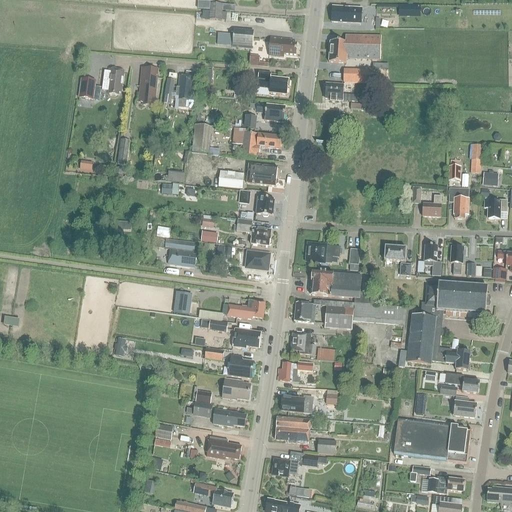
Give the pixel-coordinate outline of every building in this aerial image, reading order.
[(210,12),(222,13),(222,5),(210,4),(210,12)] [(409,18),(420,18),(420,6),(409,6),(409,18)] [(332,7),(331,24),(361,26),(362,9),(332,7)] [(221,21),(222,13),(210,12),(203,12),(202,20),(221,21)] [(253,48),(254,32),(234,31),(232,47),(253,48)] [(381,38),(345,36),(345,43),(330,43),(329,63),(346,65),(346,60),(380,61),(381,38)] [(293,41),(271,39),(269,57),(283,58),(284,55),(296,56),(297,45),(293,44),(293,41)] [(373,63),(373,78),(388,78),(389,64),(373,63)] [(158,70),(142,69),(139,103),(143,104),(143,107),(154,108),(158,70)] [(124,72),(109,70),(109,73),(105,72),(102,91),(109,92),(109,95),(118,96),(119,93),(121,93),(124,72)] [(358,84),(358,71),(343,71),(343,84),(358,84)] [(271,75),(259,73),(257,89),(269,90),(269,94),(287,96),(288,87),(289,88),(290,82),(288,82),(288,81),(271,79),(271,75)] [(194,78),(180,76),(178,89),(177,88),(176,98),(180,98),(180,101),(189,102),(189,99),(192,99),(194,78)] [(82,80),(79,100),(99,102),(101,88),(95,88),(96,82),(82,80)] [(163,105),(171,107),(175,81),(167,80),(165,96),(164,96),(163,105)] [(344,86),(326,85),(326,87),(325,87),(324,92),(325,93),(325,100),(331,100),(331,104),(336,104),(336,102),(342,103),(342,102),(357,104),(357,97),(343,96),(344,86)] [(381,88),(382,103),(392,103),(392,87),(381,88)] [(448,106),(448,91),(427,90),(427,106),(448,106)] [(266,106),(266,107),(257,106),(256,114),(265,115),(264,122),(283,124),(285,108),(266,106)] [(245,117),(244,129),(255,130),(256,118),(245,117)] [(209,153),(212,127),(196,124),(192,151),(209,153)] [(265,136),(259,136),(259,135),(247,134),(247,131),(235,130),(233,145),(243,147),(242,159),(256,161),(256,154),(259,155),(260,149),(265,149),(281,150),(282,138),(265,136)] [(130,142),(121,140),(117,165),(127,166),(130,142)] [(158,154),(167,156),(170,145),(160,143),(158,154)] [(331,169),(328,211),(358,213),(359,199),(360,190),(348,189),(349,163),(358,164),(357,179),(402,182),(402,175),(426,177),(427,155),(414,154),(414,146),(362,143),(361,155),(351,154),(350,159),(338,158),(337,169),(331,169)] [(472,146),(471,161),(474,161),(479,161),(480,146),(472,146)] [(471,161),(471,175),(480,175),(481,166),(481,161),(479,161),(474,161),(471,161)] [(93,164),(80,162),(79,170),(92,172),(93,164)] [(450,162),(449,182),(456,182),(456,176),(459,176),(460,163),(450,162)] [(276,188),(276,186),(278,186),(278,182),(277,180),(278,169),(249,166),(247,185),(276,188)] [(218,188),(243,191),(244,175),(220,172),(218,188)] [(168,182),(183,183),(184,175),(168,174),(168,182)] [(493,188),(495,175),(483,174),(482,187),(493,188)] [(162,195),(178,196),(179,186),(173,185),(173,186),(162,185),(162,195)] [(412,205),(419,206),(420,206),(421,190),(413,189),(412,205)] [(469,191),(449,190),(449,204),(454,204),(454,216),(455,216),(455,221),(465,221),(465,216),(468,217),(468,200),(469,191)] [(489,191),(481,191),(481,199),(489,199),(489,191)] [(251,193),(240,192),(239,205),(249,206),(251,193)] [(423,218),(440,219),(441,198),(434,197),(434,206),(423,205),(423,218)] [(256,216),(273,217),(274,201),(258,199),(256,216)] [(508,202),(496,201),(496,203),(485,203),(485,210),(488,210),(488,220),(500,221),(500,214),(507,214),(508,202)] [(215,221),(203,220),(202,228),(214,230),(215,221)] [(251,246),(269,248),(271,232),(252,230),(252,223),(238,221),(237,233),(250,235),(250,237),(252,238),(251,246)] [(116,223),(116,231),(131,231),(131,223),(116,223)] [(202,233),(201,243),(217,245),(218,235),(202,233)] [(194,245),(166,241),(165,250),(170,251),(168,265),(191,268),(192,266),(195,266),(196,257),(193,256),(194,245)] [(339,259),(339,257),(340,248),(326,247),(326,246),(308,245),(306,263),(324,264),(332,265),(332,258),(339,259)] [(437,248),(425,247),(424,263),(425,263),(424,267),(433,268),(432,277),(441,278),(442,264),(436,264),(437,248)] [(232,249),(218,248),(217,255),(231,257),(232,249)] [(400,277),(411,278),(411,266),(405,265),(406,249),(385,248),(384,262),(401,263),(400,277)] [(462,265),(464,249),(452,249),(450,264),(454,265),(453,276),(460,277),(461,265),(462,265)] [(350,250),(349,266),(350,266),(350,272),(358,273),(358,269),(358,266),(359,265),(360,251),(351,251),(350,250)] [(268,272),(269,260),(270,256),(248,253),(246,270),(268,272)] [(510,273),(511,273),(511,254),(498,253),(497,259),(506,260),(506,267),(511,267),(510,273)] [(466,278),(476,278),(476,265),(467,265),(466,278)] [(491,270),(484,270),(483,279),(491,279),(491,270)] [(507,271),(493,270),(492,280),(506,281),(507,271)] [(361,276),(313,273),(311,296),(355,299),(354,304),(371,305),(371,298),(360,297),(361,276)] [(487,295),(487,288),(438,285),(438,289),(427,288),(426,304),(422,304),(421,317),(425,317),(425,316),(443,318),(443,312),(486,315),(486,308),(490,308),(490,296),(487,295)] [(175,300),(173,314),(190,317),(192,302),(175,300)] [(324,329),(351,332),(354,305),(314,301),(313,305),(296,304),(294,323),(314,325),(316,306),(326,308),(324,329)] [(265,304),(249,302),(248,309),(228,306),(227,317),(252,321),(253,318),(263,320),(265,304)] [(353,323),(404,327),(405,309),(354,305),(353,323)] [(421,317),(412,316),(407,364),(431,366),(431,362),(456,365),(456,371),(468,372),(470,353),(458,352),(457,356),(451,355),(451,351),(439,350),(443,318),(425,316),(425,317),(421,317)] [(201,321),(200,329),(209,330),(210,322),(201,321)] [(209,332),(226,334),(228,325),(210,322),(209,330),(209,332)] [(261,334),(235,331),(233,348),(247,350),(247,348),(259,350),(261,334)] [(310,336),(304,335),(303,337),(293,336),(291,352),(299,353),(299,355),(314,357),(315,347),(309,347),(310,336)] [(115,345),(114,351),(116,352),(114,358),(123,359),(124,353),(127,354),(128,348),(125,347),(126,341),(118,340),(117,345),(115,345)] [(224,352),(206,349),(204,360),(222,362),(224,352)] [(317,359),(334,361),(335,353),(333,351),(318,350),(317,359)] [(406,353),(401,353),(398,368),(404,369),(406,353)] [(229,377),(251,380),(254,363),(242,362),(243,358),(232,357),(229,377)] [(312,373),(313,365),(298,364),(298,366),(293,366),(294,365),(283,365),(283,371),(279,371),(278,382),(296,384),(297,371),(312,373)] [(425,381),(435,382),(436,374),(426,372),(425,381)] [(445,385),(463,387),(462,394),(478,396),(480,383),(464,381),(464,378),(446,375),(445,385)] [(243,383),(225,380),(222,400),(237,402),(237,400),(248,402),(251,386),(243,385),(243,383)] [(440,396),(456,398),(457,389),(441,387),(440,396)] [(198,389),(194,388),(192,402),(211,404),(212,394),(197,392),(198,389)] [(326,406),(337,407),(337,397),(327,396),(326,406)] [(282,398),(281,412),(303,415),(312,416),(313,399),(304,398),(303,400),(282,398)] [(453,418),(475,420),(477,406),(468,405),(469,399),(456,398),(453,418)] [(413,415),(415,401),(403,400),(402,414),(413,415)] [(194,410),(193,415),(193,417),(211,420),(213,406),(187,403),(187,406),(195,407),(194,410)] [(415,415),(424,416),(425,409),(416,408),(415,415)] [(233,427),(244,428),(246,417),(238,416),(238,415),(215,412),(213,426),(233,429),(233,427)] [(310,433),(311,421),(277,419),(276,430),(310,433)] [(463,429),(398,420),(393,456),(466,465),(471,429),(470,429),(470,432),(463,432),(463,429)] [(173,429),(157,426),(155,439),(171,441),(173,429)] [(309,446),(310,433),(276,430),(275,441),(288,442),(288,444),(309,446)] [(228,442),(210,439),(207,458),(225,461),(225,459),(239,462),(242,447),(227,445),(228,442)] [(336,443),(318,441),(317,455),(335,456),(336,443)] [(318,464),(326,466),(327,460),(304,456),(303,467),(317,469),(318,464)] [(160,472),(163,462),(151,459),(149,469),(160,472)] [(299,462),(290,461),(289,463),(274,461),(272,476),(288,479),(288,476),(297,477),(299,462)] [(411,474),(410,484),(416,484),(417,476),(429,478),(430,470),(413,468),(412,474),(411,474)] [(226,478),(229,483),(235,479),(232,475),(226,478)] [(447,492),(463,493),(465,482),(449,480),(448,481),(443,480),(443,482),(429,480),(427,494),(447,496),(447,492)] [(195,485),(193,495),(214,499),(213,506),(230,509),(230,507),(232,507),(232,504),(231,503),(232,496),(232,495),(229,494),(229,495),(216,493),(217,489),(195,485)] [(500,507),(511,507),(511,490),(492,489),(492,491),(488,491),(487,503),(500,505),(500,507)] [(354,501),(348,492),(340,497),(345,506),(354,501)] [(428,499),(418,497),(417,505),(427,506),(428,499)] [(452,500),(433,498),(432,506),(440,507),(439,511),(460,511),(461,507),(451,506),(452,500)] [(299,511),(300,507),(285,504),(268,501),(265,511),(299,511)] [(176,503),(175,511),(176,511),(205,511),(207,509),(194,507),(176,503)]
